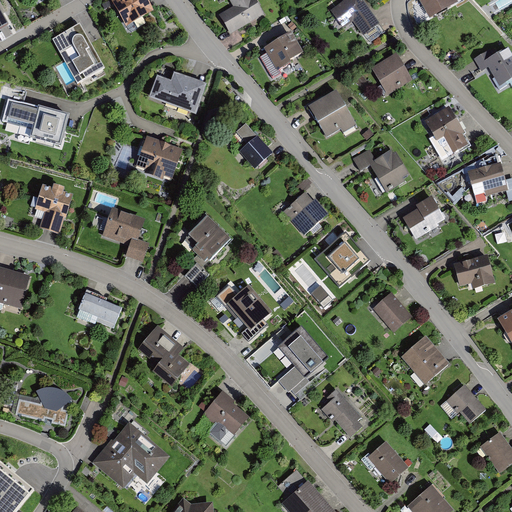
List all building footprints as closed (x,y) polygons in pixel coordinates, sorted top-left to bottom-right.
[(0,0),(0,28),(13,22),(0,0)] [(161,15),(153,0),(128,0),(115,8),(130,33),(161,15)] [(266,14),(257,0),(236,0),(216,13),(231,36),(266,14)] [(369,41),(383,31),(361,0),(345,0),(329,12),(343,32),(357,23),(369,41)] [(456,4),(453,0),(416,0),(426,20),(456,4)] [(58,38),(83,83),(111,67),(86,22),(58,38)] [(309,63),(293,35),(266,51),(282,78),(309,63)] [(499,89),(511,81),(511,52),(508,45),(490,56),(487,51),(474,59),(480,69),(486,66),(499,89)] [(371,73),(384,98),(411,84),(398,59),(371,73)] [(195,114),(204,85),(170,73),(167,81),(154,76),(146,98),(195,114)] [(338,94),(307,110),(327,146),(357,130),(338,94)] [(0,109),(0,130),(63,148),(72,116),(4,97),(0,109)] [(458,140),(465,137),(451,110),(425,123),(439,150),(446,146),(453,160),(466,154),(458,140)] [(272,155),(245,123),(236,131),(246,143),(240,148),(257,167),(272,155)] [(137,171),(174,183),(183,156),(147,144),(137,171)] [(371,170),(383,194),(409,181),(396,157),(371,170)] [(469,176),(471,197),(507,193),(505,173),(469,176)] [(77,196),(44,185),(33,214),(46,218),(43,226),(64,233),(77,196)] [(326,216),(304,191),(284,209),(307,234),(326,216)] [(445,225),(434,202),(416,210),(417,214),(402,221),(413,244),(428,237),(427,233),(445,225)] [(124,256),(141,262),(147,244),(138,241),(145,219),(111,207),(100,237),(128,247),(124,256)] [(228,241),(203,215),(180,237),(206,263),(228,241)] [(368,264),(344,238),(327,254),(350,280),(368,264)] [(454,269),(458,291),(473,288),(475,295),(495,291),(489,262),(454,269)] [(198,264),(187,275),(199,288),(210,277),(198,264)] [(35,275),(2,266),(0,273),(0,297),(26,305),(35,275)] [(267,313),(244,285),(222,303),(246,331),(267,313)] [(109,297),(85,288),(78,309),(95,315),(93,321),(111,327),(119,305),(108,301),(109,297)] [(406,319),(386,296),(372,309),(392,331),(406,319)] [(511,311),(495,324),(511,347),(511,311)] [(328,359),(297,325),(275,346),(306,380),(328,359)] [(179,349),(154,328),(140,345),(157,358),(151,365),(172,382),(186,365),(174,355),(179,349)] [(448,365),(427,339),(403,358),(424,385),(448,365)] [(76,386),(46,373),(35,400),(53,408),(48,420),(67,429),(77,406),(69,402),(76,386)] [(486,409),(466,384),(448,399),(469,424),(486,409)] [(361,416),(336,391),(320,407),(351,437),(362,426),(357,420),(361,416)] [(252,419),(222,394),(205,414),(235,439),(252,419)] [(180,449),(140,413),(98,460),(128,486),(140,473),(150,482),(180,449)] [(511,462),(511,451),(498,433),(479,447),(499,473),(511,462)] [(410,466),(389,439),(371,452),(393,480),(410,466)] [(0,511),(19,511),(36,492),(0,463),(0,511)] [(286,481),(292,488),(297,483),(300,487),(306,482),(297,471),(286,481)] [(284,502),(293,511),(339,511),(340,511),(310,479),(284,502)] [(459,511),(462,510),(440,484),(409,510),(410,511),(459,511)] [(175,511),(221,511),(220,494),(188,496),(175,511)]
